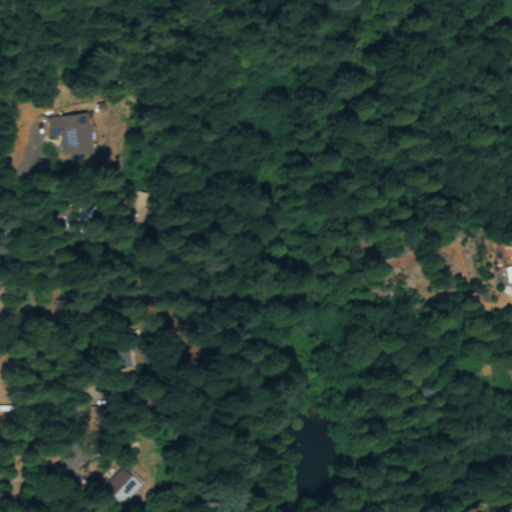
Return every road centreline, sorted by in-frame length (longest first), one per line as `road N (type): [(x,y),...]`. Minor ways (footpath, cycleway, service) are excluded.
road 1 (residential): [(0,309),(511,313)]
road 2 (residential): [(183,311),(185,511)]
